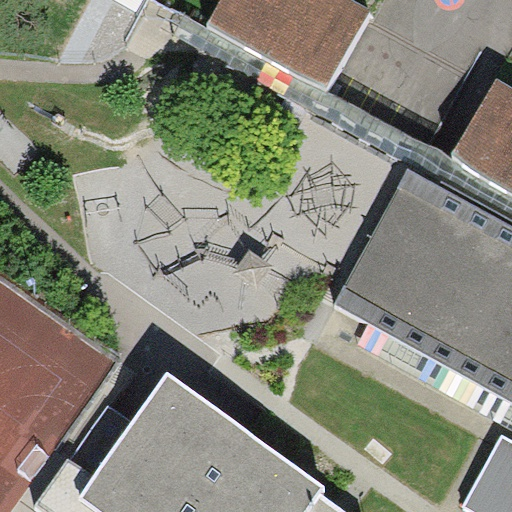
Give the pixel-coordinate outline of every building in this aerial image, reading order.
[(329,94),(368,15),(338,0),(222,0),(206,32),(329,94)] [(511,96),(495,86),(452,162),(511,195),(511,96)] [(511,400),(511,234),(408,178),(338,306),(511,400)] [(335,511),(320,500),(325,493),(170,382),(137,427),(111,409),(41,506),(49,511),(335,511)] [(511,511),(511,443),(505,440),(466,511),(511,511)]
